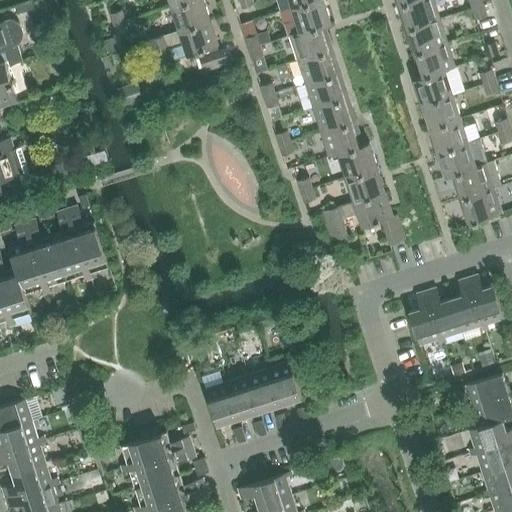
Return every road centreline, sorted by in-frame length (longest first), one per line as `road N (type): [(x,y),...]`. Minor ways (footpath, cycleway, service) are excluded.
road 1 (residential): [(392,400),(367,308),(373,290),(499,249)]
road 2 (residential): [(215,461),(392,400)]
road 3 (residential): [(215,461),(190,379),(144,393),(125,388)]
